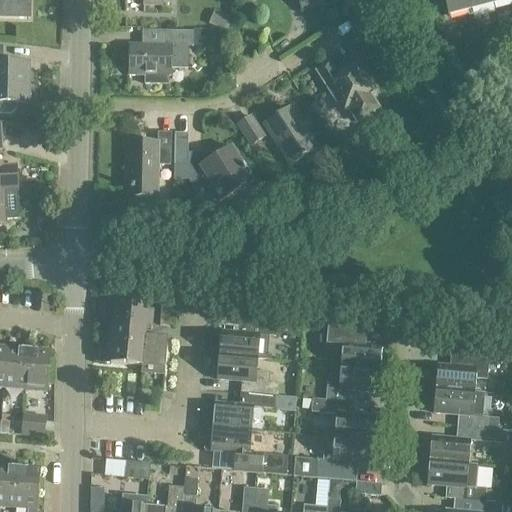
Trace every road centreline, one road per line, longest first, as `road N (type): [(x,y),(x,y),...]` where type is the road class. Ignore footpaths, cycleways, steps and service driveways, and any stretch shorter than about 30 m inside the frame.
road 1 (residential): [(71,425),(184,434),(194,316)]
road 2 (residential): [(74,109),(216,108),(253,85),(259,71)]
road 3 (tertiary): [(71,425),(70,263)]
road 4 (residential): [(409,511),(398,489),(405,358)]
road 5 (residential): [(70,263),(74,109)]
